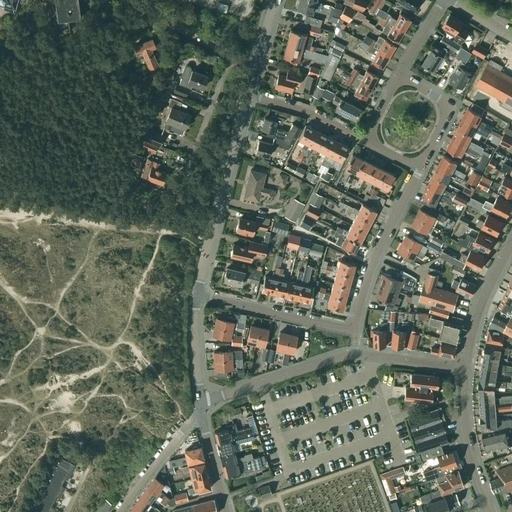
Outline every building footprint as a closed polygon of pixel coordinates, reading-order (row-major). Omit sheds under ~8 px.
[(16,0),(0,0),(0,3),(5,5),(3,9),(12,12),(14,7),(16,0)] [(79,19),(76,0),(61,0),(54,1),(56,10),(55,10),(56,20),(57,20),(57,22),(79,19)] [(321,3),(315,2),(309,0),(298,0),(296,9),(312,13),(314,7),(319,9),(321,3)] [(354,0),(352,6),(363,11),(365,4),(355,0),(354,0)] [(373,0),(369,10),(374,13),(380,0),(373,0)] [(397,0),(394,5),(400,9),(403,5),(414,12),(421,0),(397,0)] [(218,3),(216,11),(226,14),(228,6),(218,3)] [(105,6),(106,18),(114,17),(112,5),(105,6)] [(342,12),(351,17),(354,11),(346,6),(342,12)] [(339,13),(341,13),(342,9),(334,7),(333,10),(330,9),(328,20),(337,22),(339,13)] [(384,19),(403,30),(410,19),(399,13),(396,19),(391,16),(378,8),(375,14),(384,19)] [(348,22),(351,17),(342,12),(339,17),(348,22)] [(463,42),(464,40),(469,32),(461,27),(463,23),(450,14),(443,26),(455,34),(454,37),(463,42)] [(133,16),(121,20),(124,26),(135,22),(133,16)] [(397,41),(403,30),(384,19),(381,24),(384,27),(381,32),(397,41)] [(320,29),(310,26),(308,33),(318,36),(320,29)] [(320,53),(321,49),(311,46),(313,38),(305,36),(305,34),(290,30),(286,44),(320,53)] [(369,45),(388,56),(395,45),(379,36),(376,41),(366,36),(363,41),(362,41),(369,45)] [(460,46),(443,36),(440,42),(457,52),(460,46)] [(151,39),(134,46),(138,55),(142,53),(149,69),(157,65),(150,49),(155,47),(151,39)] [(345,46),(332,39),(329,45),(342,52),(345,46)] [(362,41),(363,41),(359,39),(358,41),(362,43),(359,47),(369,53),(370,52),(375,55),(371,61),(382,67),(388,56),(369,45),(362,41)] [(488,50),(477,43),(472,52),(484,59),(488,50)] [(318,61),(320,53),(286,44),(282,57),(298,61),(299,55),(310,58),(310,57),(314,58),(313,59),(318,61)] [(327,53),(329,53),(338,57),(339,58),(342,52),(330,47),(327,53)] [(433,50),(432,49),(423,64),(433,70),(442,56),(444,57),(447,51),(442,48),(441,50),(436,47),(433,50)] [(463,61),(469,52),(462,47),(456,56),(463,61)] [(328,55),(325,62),(334,66),(337,59),(338,57),(329,53),(328,55)] [(511,78),(500,71),(503,66),(491,59),(488,65),(488,64),(476,85),(511,104),(511,78)] [(327,79),(334,66),(325,62),(324,63),(319,75),(327,79)] [(450,81),(462,88),(471,74),(466,70),(468,67),(462,63),(460,66),(459,66),(450,81)] [(308,74),(318,77),(320,70),(310,66),(308,74)] [(184,69),(181,75),(182,75),(178,87),(176,86),(173,93),(185,97),(187,91),(190,92),(193,85),(203,89),(207,76),(190,70),(190,69),(190,68),(189,68),(189,67),(188,67),(187,67),(186,67),(185,67),(184,68),(184,69)] [(349,76),(371,87),(377,76),(366,70),(363,76),(358,74),(359,71),(353,68),(350,74),(349,76)] [(288,77),(278,74),(274,87),(291,92),(293,84),(298,86),(301,75),(290,71),(288,77)] [(349,76),(350,74),(344,71),(342,75),(348,78),(345,83),(351,86),(352,84),(358,87),(355,93),(365,98),(371,87),(349,76)] [(316,78),(309,76),(304,91),(312,94),(316,78)] [(325,82),(319,80),(312,96),(319,99),(324,90),(322,89),(325,82)] [(326,90),(323,97),(330,100),(333,94),(326,90)] [(161,92),(159,98),(166,101),(168,95),(161,92)] [(335,109),(354,119),(360,109),(335,96),(332,102),(337,105),(335,109)] [(187,121),(190,115),(178,110),(181,103),(171,99),(168,106),(171,108),(163,127),(169,129),(172,123),(184,129),(185,127),(187,127),(189,122),(187,121)] [(463,118),(490,133),(492,130),(493,127),(479,120),(484,110),(473,104),(470,109),(468,108),(463,118)] [(276,123),(281,124),(283,118),(272,115),(271,120),(264,118),(261,130),(267,132),(266,136),(293,143),(301,128),(292,124),(288,132),(275,128),(276,123)] [(487,138),(490,133),(463,118),(457,129),(471,136),(474,131),(487,138)] [(300,162),(304,156),(316,131),(305,125),(298,139),(304,143),(301,148),(302,149),(296,160),(300,162)] [(164,136),(143,128),(139,139),(160,147),(164,136)] [(468,142),(471,136),(457,129),(452,139),(473,150),(475,146),(468,142)] [(319,150),(326,136),(316,131),(304,156),(307,158),(313,147),(319,150)] [(503,136),(502,139),(501,140),(499,143),(509,148),(511,141),(511,137),(505,133),(503,136)] [(494,137),(492,141),(499,144),(499,143),(501,140),(502,139),(499,137),(495,135),(494,137)] [(321,172),(337,142),(326,136),(319,150),(325,153),(322,159),(324,160),(318,171),(321,172)] [(272,144),(258,140),(255,153),(269,157),(271,149),(282,152),(284,148),(288,149),(289,143),(273,139),(272,144)] [(478,153),(473,150),(452,139),(447,149),(461,157),(463,151),(476,157),(478,153)] [(157,146),(142,141),(142,143),(139,142),(138,147),(155,153),(157,146)] [(321,172),(319,177),(328,182),(331,177),(325,174),(330,164),(331,164),(334,158),(340,161),(345,152),(346,153),(348,149),(347,148),(348,147),(337,142),(321,172)] [(142,156),(134,153),(130,165),(138,168),(142,156)] [(355,174),(362,159),(352,154),(344,168),(355,174)] [(438,166),(464,179),(466,175),(454,169),(457,163),(444,156),(438,166)] [(157,170),(159,163),(147,159),(141,177),(162,184),(162,183),(163,184),(165,179),(164,179),(166,173),(157,170)] [(365,179),(373,165),(362,159),(355,174),(365,179)] [(497,162),(491,159),(488,165),(494,168),(497,162)] [(294,173),(297,168),(287,162),(284,168),(294,173)] [(376,184),(383,170),(373,165),(365,179),(376,184)] [(511,169),(503,165),(500,169),(511,175),(511,169)] [(297,168),(294,173),(302,177),(305,170),(298,166),(297,168)] [(461,184),(464,179),(438,166),(433,176),(447,183),(450,178),(461,184)] [(265,174),(250,170),(243,198),(258,202),(260,194),(273,197),(275,191),(261,188),(265,174)] [(383,170),(376,184),(381,187),(387,190),(392,181),(393,181),(395,177),(394,177),(394,176),(383,170)] [(481,175),(472,171),(467,181),(476,185),(481,175)] [(308,173),(305,178),(315,183),(318,176),(313,174),(313,175),(311,174),(308,173)] [(483,175),(481,178),(477,186),(487,192),(493,181),(483,175)] [(284,185),(286,178),(279,176),(277,184),(284,185)] [(444,189),(447,183),(433,176),(428,186),(454,200),(453,201),(460,204),(461,204),(464,206),(468,199),(456,193),(455,195),(444,189)] [(511,180),(505,176),(501,185),(495,182),(492,187),(511,197),(511,180)] [(330,188),(321,183),(316,192),(326,197),(330,188)] [(451,205),(453,201),(454,200),(428,186),(422,197),(424,198),(422,202),(434,209),(439,198),(451,205)] [(475,189),(470,187),(467,194),(472,196),(475,189)] [(309,203),(316,207),(321,196),(314,193),(309,203)] [(487,201),(485,204),(471,197),(468,203),(485,212),(488,207),(507,217),(511,206),(511,204),(498,197),(494,204),(487,201)] [(304,204),(295,199),(292,205),(294,207),(291,212),(289,211),(286,217),(295,222),(304,204)] [(340,201),(338,205),(346,209),(352,212),(353,208),(348,206),(340,201)] [(321,210),(316,207),(309,203),(304,214),(316,220),(318,216),(323,219),(326,214),(320,211),(321,210)] [(359,210),(357,215),(370,222),(376,211),(375,210),(376,208),(372,206),(371,208),(362,204),(359,210)] [(416,217),(432,225),(436,218),(420,209),(416,217)] [(304,215),(299,225),(308,230),(313,219),(304,215)] [(365,232),(370,222),(357,215),(351,225),(365,232)] [(497,235),(503,223),(489,215),(485,222),(480,219),(477,226),(489,232),(489,231),(497,235)] [(266,230),(269,219),(256,216),(255,222),(239,218),(235,231),(252,235),(254,227),(266,230)] [(470,219),(461,216),(459,222),(467,226),(470,219)] [(431,226),(432,225),(416,217),(412,225),(431,235),(434,228),(431,226)] [(274,222),(272,230),(286,234),(288,226),(274,222)] [(360,243),(365,232),(351,225),(348,231),(342,228),(342,229),(337,227),(336,230),(360,243)] [(360,243),(336,230),(336,231),(332,229),(330,233),(338,237),(335,243),(354,253),(360,243)] [(470,235),(467,242),(464,240),(461,245),(472,250),(474,245),(488,252),(494,240),(479,232),(476,238),(470,235)] [(300,237),(300,236),(289,233),(286,247),(297,250),(297,248),(300,237)] [(402,243),(424,255),(428,248),(427,248),(420,244),(421,243),(406,235),(402,243)] [(444,241),(434,235),(431,241),(441,247),(444,241)] [(311,240),(300,237),(297,248),(297,250),(296,253),(304,255),(305,251),(308,252),(311,240)] [(243,247),(233,245),(230,256),(250,261),(252,255),(264,258),(267,246),(250,241),(248,247),(244,246),(243,247)] [(430,242),(427,247),(429,248),(438,253),(440,248),(430,242)] [(323,245),(311,243),(308,254),(320,257),(323,245)] [(423,258),(424,255),(402,243),(398,251),(413,259),(415,254),(423,258)] [(459,260),(453,257),(443,252),(440,257),(464,269),(466,264),(479,270),(485,258),(470,250),(468,256),(462,253),(459,260)] [(403,256),(400,262),(411,267),(414,262),(403,256)] [(336,271),(351,276),(355,264),(340,260),(336,271)] [(326,268),(331,270),(331,267),(326,265),(327,263),(323,261),(321,267),(326,268)] [(279,268),(281,264),(277,263),(275,272),(273,272),(271,278),(265,276),(261,291),(273,294),(279,268)] [(301,285),(297,300),(309,303),(313,287),(306,286),(307,280),(309,280),(312,267),(305,265),(304,272),(303,274),(301,285)] [(456,266),(453,271),(463,277),(466,272),(456,266)] [(420,297),(418,302),(431,305),(429,312),(448,318),(450,311),(453,312),(459,294),(435,287),(440,270),(429,267),(420,297)] [(248,269),(247,273),(244,273),(244,272),(226,268),(224,280),(232,282),(231,285),(240,287),(242,280),(258,284),(261,272),(248,269)] [(283,269),(279,268),(273,294),(285,297),(289,282),(282,280),(284,274),(282,273),(283,269)] [(297,300),(301,285),(303,274),(304,272),(298,271),(295,283),(289,282),(285,297),(297,300)] [(351,276),(336,271),(333,283),(348,287),(351,276)] [(380,285),(399,292),(401,286),(411,290),(415,280),(407,276),(397,272),(395,279),(384,275),(380,285)] [(471,297),(473,293),(476,286),(462,279),(460,283),(454,281),(452,287),(457,289),(456,291),(471,297)] [(345,298),(348,287),(333,283),(330,294),(345,298)] [(398,309),(400,303),(401,299),(397,297),(399,292),(380,285),(376,296),(388,300),(386,305),(398,309)] [(511,294),(506,292),(498,307),(499,308),(511,314),(511,294)] [(342,310),(345,298),(330,294),(324,293),(323,296),(323,298),(329,300),(327,306),(342,310)] [(418,302),(420,297),(413,295),(411,302),(418,304),(418,302)] [(511,314),(499,308),(496,313),(495,313),(489,325),(503,332),(506,327),(511,330),(509,333),(509,334),(511,336),(511,314)] [(382,310),(382,318),(388,318),(388,321),(395,321),(395,320),(396,311),(394,311),(389,311),(385,310),(382,310)] [(246,316),(238,314),(235,331),(243,333),(246,316)] [(451,323),(431,317),(429,325),(439,327),(439,329),(438,331),(442,332),(440,339),(457,343),(457,342),(460,341),(464,326),(461,325),(463,319),(453,316),(451,323)] [(215,327),(231,331),(233,322),(216,318),(215,327)] [(388,331),(388,323),(381,323),(381,330),(373,331),(374,347),(386,346),(386,331),(388,331)] [(393,330),(392,346),(404,347),(406,331),(408,331),(409,324),(402,323),(402,331),(393,330)] [(511,336),(509,334),(503,332),(489,325),(488,331),(489,331),(486,344),(501,347),(501,343),(502,344),(503,337),(511,341),(511,336)] [(255,344),(259,328),(251,326),(247,343),(255,344)] [(229,339),(231,331),(215,327),(213,335),(229,339)] [(259,328),(255,344),(264,346),(268,330),(259,328)] [(284,351),(288,334),(279,333),(276,349),(284,351)] [(288,334),(284,351),(293,353),(297,336),(288,334)] [(418,336),(411,334),(408,348),(415,349),(418,336)] [(242,337),(232,336),(232,346),(242,346),(242,337)] [(432,347),(431,353),(454,358),(457,345),(442,341),(440,349),(432,347)] [(483,356),(484,356),(499,359),(500,353),(509,355),(510,350),(507,349),(501,347),(486,344),(485,344),(483,356)] [(267,361),(270,350),(263,348),(261,360),(267,361)] [(270,350),(267,361),(273,363),(276,351),(270,350)] [(243,359),(242,351),(231,352),(231,351),(214,352),(214,361),(231,360),(233,360),(243,359)] [(498,363),(499,359),(484,356),(482,367),(511,371),(511,366),(505,365),(498,363)] [(217,370),(229,369),(232,369),(232,368),(243,367),(243,359),(233,360),(231,360),(214,361),(215,370),(217,370)] [(511,382),(511,371),(482,367),(480,379),(496,381),(497,374),(499,374),(499,373),(511,375),(511,379),(511,382)] [(438,377),(411,374),(409,388),(405,387),(404,399),(430,402),(431,402),(433,388),(437,389),(438,377)] [(511,382),(496,381),(480,379),(479,379),(478,393),(479,393),(495,393),(495,392),(495,387),(511,388),(511,382)] [(495,393),(479,393),(480,405),(511,402),(511,395),(502,396),(503,398),(496,398),(495,393)] [(499,411),(511,409),(511,402),(495,404),(480,405),(481,417),(497,415),(496,410),(499,409),(499,411)] [(231,418),(240,415),(247,413),(244,406),(229,411),(231,418)] [(422,459),(427,458),(443,453),(440,444),(446,442),(446,443),(447,443),(435,408),(429,410),(430,411),(408,419),(417,447),(419,451),(422,459)] [(252,415),(247,416),(250,427),(251,427),(253,435),(258,433),(252,415)] [(497,415),(481,417),(480,417),(481,424),(482,430),(482,434),(511,426),(511,421),(497,422),(497,415)] [(216,444),(253,435),(251,427),(250,427),(237,430),(235,423),(226,426),(227,429),(214,432),(217,444),(216,444)] [(511,426),(482,434),(486,451),(510,445),(511,448),(511,447),(511,426)] [(219,455),(235,451),(233,444),(254,439),(253,435),(216,444),(219,455)] [(200,447),(184,451),(187,460),(185,461),(184,459),(178,460),(180,465),(197,461),(203,459),(200,447)] [(443,453),(427,458),(428,462),(432,464),(437,463),(439,467),(422,473),(425,481),(443,475),(444,475),(458,470),(451,450),(443,453)] [(252,459),(252,458),(251,453),(244,455),(244,456),(236,458),(235,451),(219,455),(222,466),(252,459)] [(164,464),(164,465),(165,469),(166,469),(173,467),(171,457),(164,464)] [(252,459),(222,466),(225,477),(240,474),(240,475),(248,473),(248,472),(262,468),(259,457),(252,458),(252,459)] [(52,469),(69,477),(74,467),(57,459),(52,469)] [(190,480),(207,475),(204,463),(203,463),(198,464),(188,467),(188,466),(182,467),(183,472),(188,471),(190,480)] [(511,465),(508,467),(497,470),(500,478),(490,482),(494,493),(499,491),(500,495),(511,490),(511,465)] [(164,467),(157,476),(164,481),(167,478),(164,467)] [(387,472),(379,475),(386,495),(394,493),(390,479),(402,475),(400,468),(387,472)] [(68,479),(69,477),(52,469),(46,481),(53,485),(56,480),(62,483),(65,477),(68,479)] [(421,505),(452,495),(451,491),(464,486),(458,470),(444,475),(445,480),(437,483),(439,490),(419,497),(421,505)] [(269,471),(262,473),(263,474),(264,479),(271,477),(269,471)] [(207,475),(190,480),(192,488),(187,489),(189,494),(195,493),(194,492),(210,488),(207,475)] [(154,477),(147,487),(158,496),(162,498),(171,505),(174,503),(172,497),(169,498),(164,495),(165,494),(158,490),(163,484),(154,477)] [(66,485),(62,483),(56,480),(53,485),(46,481),(43,489),(56,495),(60,497),(66,485)] [(269,485),(258,489),(261,498),(272,494),(269,485)] [(147,487),(139,497),(148,504),(153,498),(155,500),(156,499),(158,496),(147,487)] [(50,506),(56,495),(43,489),(36,502),(52,510),(53,508),(50,506)] [(186,493),(174,496),(175,503),(187,500),(186,493)] [(452,495),(421,505),(414,507),(415,511),(449,511),(448,507),(459,503),(456,493),(452,495)] [(139,497),(132,507),(138,511),(147,511),(144,510),(148,504),(139,497)] [(162,498),(159,502),(168,508),(171,505),(162,498)] [(104,511),(111,504),(105,500),(95,511),(104,511)] [(216,511),(214,500),(173,510),(173,511),(216,511)] [(396,501),(391,503),(394,511),(398,511),(399,511),(396,501)] [(51,511),(52,510),(36,502),(31,511),(47,511),(48,511),(51,511)]
